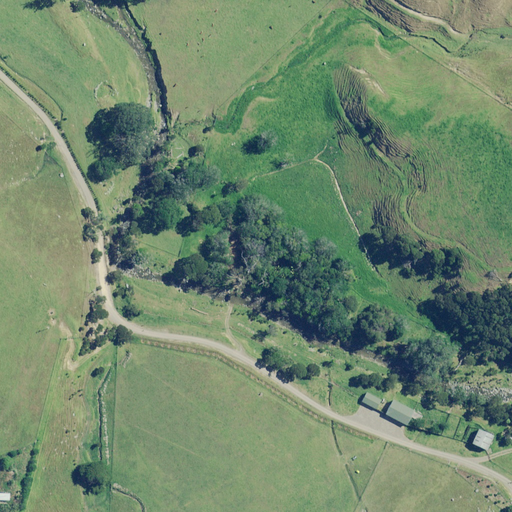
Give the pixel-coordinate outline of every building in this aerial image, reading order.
[(318,347),(315,353),(323,357),(326,351),(318,347)] [(366,392),(361,402),(377,410),(382,400),(366,392)] [(394,400),(386,415),(408,426),(416,411),(394,400)] [(480,428),(473,442),(488,450),(495,436),(480,428)] [(11,493),(0,492),(0,500),(11,501),(11,493)]
